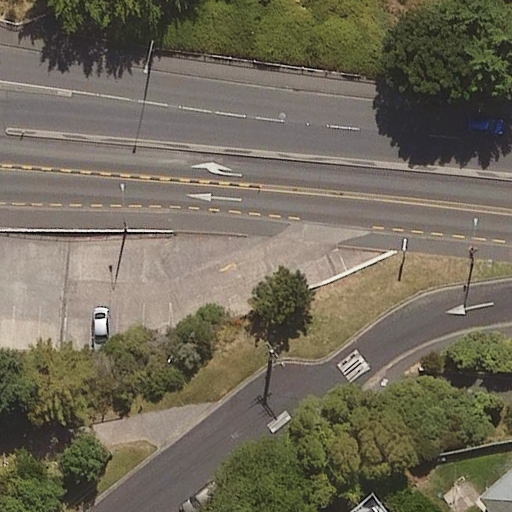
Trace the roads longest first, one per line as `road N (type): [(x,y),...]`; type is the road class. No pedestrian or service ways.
road 1 (secondary): [(511,211),(16,167)]
road 2 (residential): [(511,291),(396,318),(300,369),(173,454),(104,511)]
road 3 (secondary): [(0,56),(258,117)]
road 4 (secondary): [(0,109),(258,117)]
road 5 (secondary): [(258,117),(511,139)]
